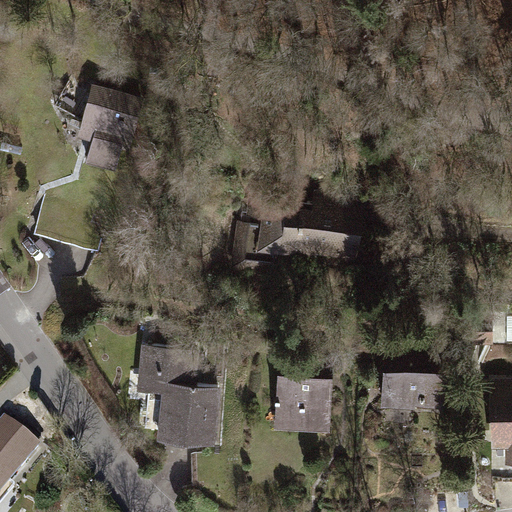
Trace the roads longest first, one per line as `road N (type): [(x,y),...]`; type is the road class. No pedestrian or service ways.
road 1 (track): [(511,103),(125,0)]
road 2 (residential): [(0,292),(134,487),(160,511)]
